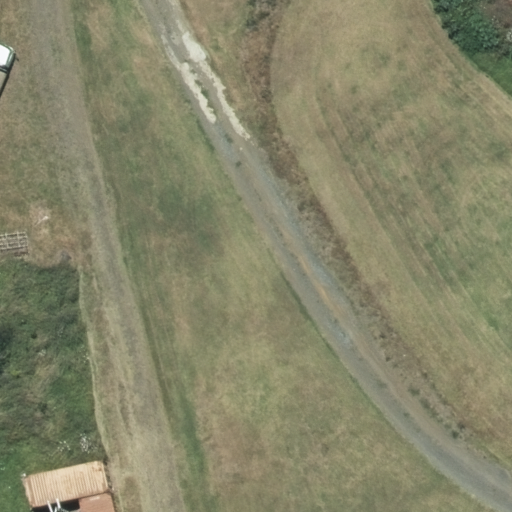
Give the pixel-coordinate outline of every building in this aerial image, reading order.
[(0,168),(20,163),(12,135),(0,138),(0,168)] [(20,163),(0,168),(0,204),(30,196),(20,163)] [(0,323),(0,356),(41,341),(69,330),(58,301),(0,323)] [(0,393),(54,373),(41,341),(0,356),(0,393)] [(128,511),(116,456),(115,453),(37,471),(45,507),(90,497),(93,511),(128,511)]
